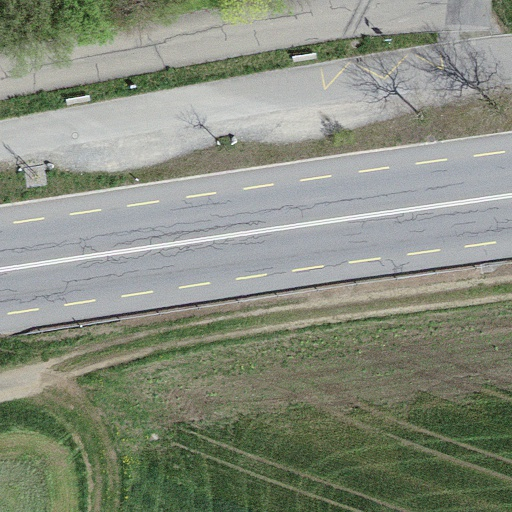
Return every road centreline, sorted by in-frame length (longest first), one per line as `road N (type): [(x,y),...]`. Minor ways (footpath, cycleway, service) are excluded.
road 1 (track): [(511,301),(259,333),(102,364),(0,401)]
road 2 (primary): [(0,271),(511,196)]
road 3 (unclassified): [(395,0),(0,82)]
